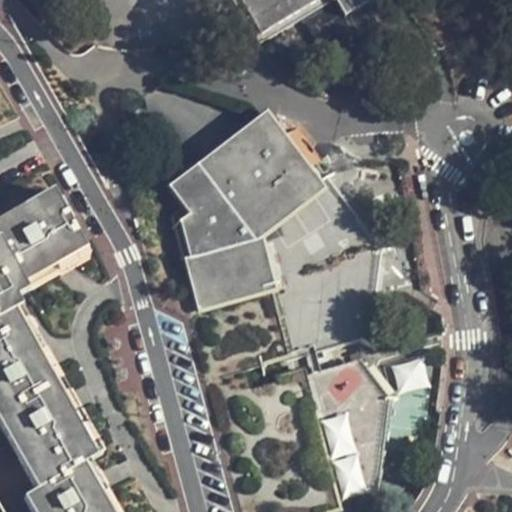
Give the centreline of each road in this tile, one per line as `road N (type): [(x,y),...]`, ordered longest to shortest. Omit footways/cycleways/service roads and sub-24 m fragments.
road 1 (residential): [(438,511),(466,464),(475,411),(476,339),(450,198),(477,97),(470,66),(415,0)]
road 2 (residential): [(196,511),(141,265),(0,23)]
road 3 (unknown): [(143,276),(185,95)]
